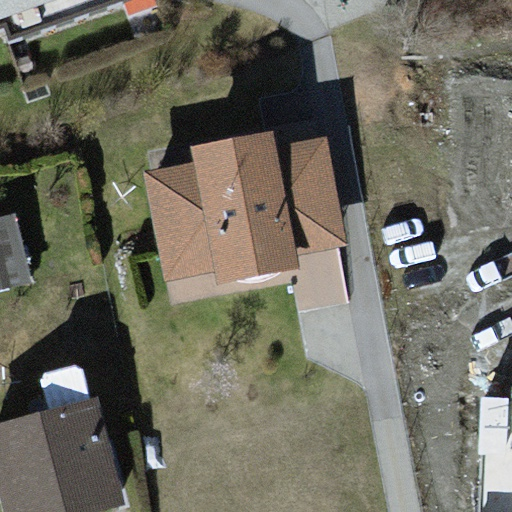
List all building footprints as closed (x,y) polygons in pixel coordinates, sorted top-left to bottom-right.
[(159,0),(0,0),(0,57),(162,11),(159,0)] [(193,169),(143,179),(171,313),(304,286),(300,265),(350,255),(327,139),(274,149),(270,129),(188,146),(193,169)] [(22,210),(0,215),(0,295),(41,285),(22,210)] [(132,511),(105,402),(0,427),(0,499),(3,511),(132,511)] [(511,511),(511,403),(487,402),(483,511),(511,511)]
